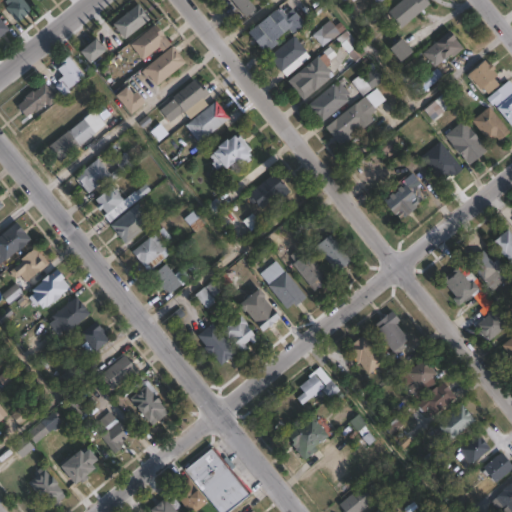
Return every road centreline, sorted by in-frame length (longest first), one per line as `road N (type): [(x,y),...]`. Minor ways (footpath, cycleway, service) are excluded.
road 1 (residential): [(511,168),(88,511)]
road 2 (residential): [(511,405),(183,0)]
road 3 (residential): [(297,511),(0,143)]
